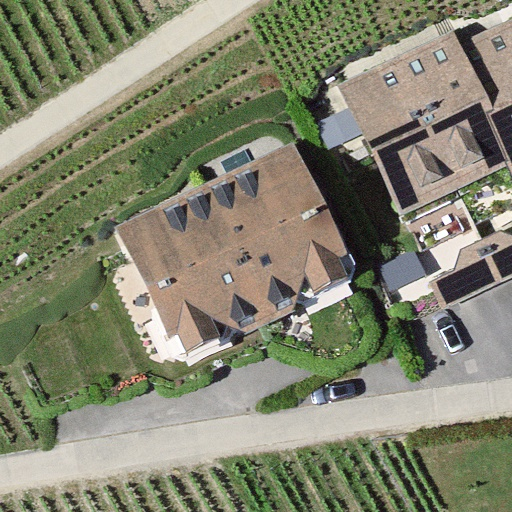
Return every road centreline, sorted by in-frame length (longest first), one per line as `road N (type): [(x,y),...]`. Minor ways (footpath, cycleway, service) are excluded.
road 1 (residential): [(511,401),(55,470)]
road 2 (track): [(243,0),(0,160)]
